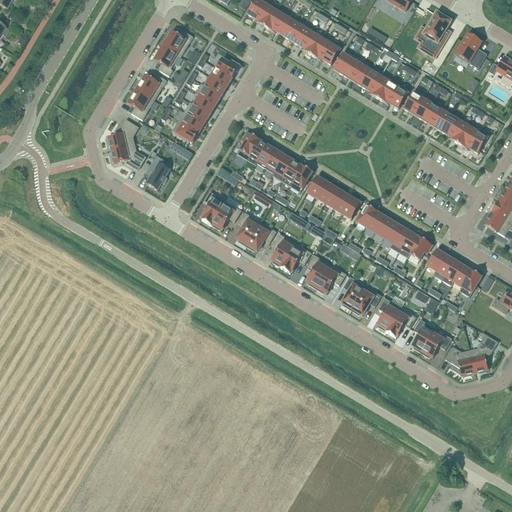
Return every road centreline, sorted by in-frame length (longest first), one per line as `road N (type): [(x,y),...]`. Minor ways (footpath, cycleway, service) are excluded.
road 1 (unclassified): [(511,490),(52,213),(38,159),(16,143)]
road 2 (residential): [(166,219),(447,391),(461,396),(504,381),(511,368)]
road 3 (residential): [(181,0),(265,56),(166,219)]
road 4 (residential): [(169,0),(89,131),(102,182),(166,219)]
road 5 (residential): [(511,150),(460,241),(511,275)]
road 6 (tertiary): [(16,143),(32,99),(91,0)]
